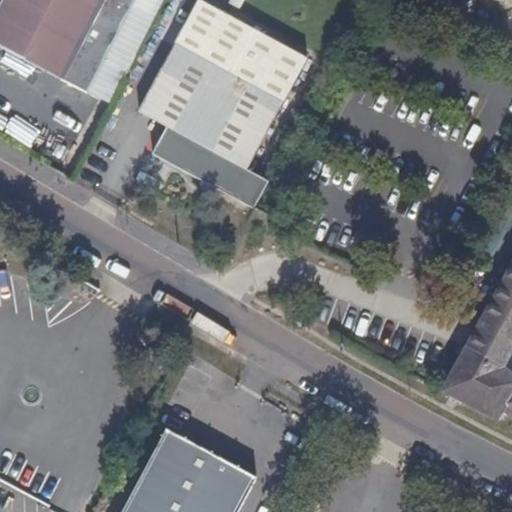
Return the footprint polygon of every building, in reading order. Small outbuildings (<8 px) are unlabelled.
[(87,95),(136,0),(3,0),(0,7),(0,49),(65,83),(87,95)] [(247,172),(307,61),(200,2),(177,46),(176,46),(139,114),(167,130),(153,156),(254,211),(269,184),(247,172)] [(511,374),(504,368),(511,354),(511,266),(443,393),(498,422),(504,413),(511,417),(511,374)] [(141,334),(132,351),(152,361),(161,345),(141,334)] [(240,511),(261,473),(170,426),(125,511),(240,511)]
